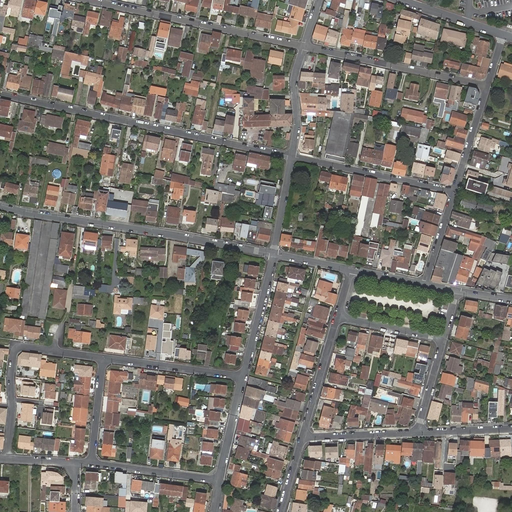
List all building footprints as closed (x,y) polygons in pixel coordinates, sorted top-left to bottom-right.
[(21,0),(12,0),(12,2),(9,1),(8,5),(7,7),(12,8),(11,14),(18,16),(21,0)] [(35,14),(37,2),(26,0),(22,17),(33,19),(35,14)] [(187,0),(187,1),(188,1),(186,10),(196,12),(198,1),(194,0),(187,0)] [(203,0),(202,6),(211,8),(212,0),(203,0)] [(214,0),(213,9),(222,11),(224,0),(214,0)] [(230,0),(226,0),(224,11),(238,14),(240,8),(237,8),(238,4),(235,3),(235,4),(230,3),(230,0)] [(248,8),(240,7),(240,8),(238,14),(256,18),(259,0),(253,0),(251,9),(248,8)] [(290,0),(289,6),(293,7),(305,10),(306,6),(301,4),(301,3),(301,2),(301,0),(302,0),(306,1),(306,0),(290,0)] [(328,10),(326,15),(328,15),(334,17),(335,18),(337,13),(344,15),(345,9),(339,8),(341,3),(346,5),(347,0),(346,0),(333,0),(337,1),(337,2),(334,1),(331,10),(328,10)] [(352,2),(347,0),(346,5),(345,9),(344,15),(343,16),(348,17),(352,2)] [(358,7),(359,0),(353,0),(351,12),(357,13),(358,7)] [(49,5),(37,2),(35,14),(46,16),(49,5)] [(70,5),(65,4),(62,17),(61,16),(59,22),(64,23),(65,17),(73,19),(74,16),(75,8),(70,6),(70,5)] [(383,6),(371,4),(369,13),(382,15),(383,9),(383,6)] [(298,22),(301,22),(305,10),(293,7),(290,19),(291,19),(298,22)] [(50,8),(48,17),(51,18),(50,21),(55,22),(56,17),(59,18),(60,10),(50,8)] [(107,10),(103,9),(102,11),(100,25),(109,27),(112,13),(106,12),(107,10)] [(422,14),(416,12),(416,14),(405,11),(404,15),(411,17),(420,20),(422,14)] [(88,12),(84,34),(88,35),(90,24),(96,25),(97,22),(99,14),(88,12)] [(255,26),(271,29),(273,17),(257,13),(255,26)] [(404,15),(402,14),(400,20),(399,20),(395,40),(403,42),(405,34),(408,34),(411,23),(410,23),(411,17),(404,15)] [(86,18),(74,16),(73,19),(71,26),(78,27),(77,32),(82,33),(86,18)] [(113,39),(120,41),(125,17),(121,17),(119,24),(112,22),(109,36),(113,37),(113,39)] [(296,26),(298,22),(291,19),(289,24),(279,20),(276,29),(282,30),(282,29),(287,31),(287,32),(294,35),(296,29),(294,29),(295,26),(296,26)] [(426,35),(430,22),(421,19),(420,20),(418,28),(417,32),(426,35)] [(170,29),(171,23),(161,21),(158,35),(161,36),(163,37),(168,38),(170,29)] [(440,26),(430,22),(426,35),(437,39),(440,26)] [(375,49),(384,51),(386,40),(383,40),(386,26),(380,24),(379,28),(380,28),(379,39),(377,39),(375,49)] [(317,25),(313,38),(323,41),(328,28),(325,28),(324,31),(318,29),(319,26),(317,25)] [(179,45),(182,31),(172,29),(169,42),(169,46),(179,48),(179,45)] [(328,30),(325,41),(335,45),(339,33),(337,32),(336,35),(330,33),(331,30),(328,30)] [(351,42),(362,44),(364,35),(365,32),(358,30),(357,34),(353,33),(353,36),(351,42)] [(455,42),(466,43),(467,35),(444,30),(442,42),(455,44),(455,42)] [(133,52),(137,33),(132,32),(128,51),(133,52)] [(218,48),(221,34),(212,32),(211,37),(210,47),(218,48)] [(372,33),(366,32),(362,46),(375,49),(377,39),(377,38),(371,37),(372,33)] [(350,46),(352,35),(344,34),(343,34),(341,44),(350,46)] [(209,49),(210,47),(211,37),(201,35),(198,50),(199,50),(209,52),(209,49)] [(25,47),(27,48),(29,37),(25,36),(25,40),(19,39),(18,46),(25,47)] [(145,54),(153,56),(153,53),(156,38),(152,37),(149,52),(146,51),(145,54)] [(480,40),(476,56),(483,58),(485,58),(489,43),(480,40)] [(425,47),(414,45),(412,55),(411,59),(421,61),(424,50),(425,47)] [(125,62),(127,49),(120,48),(117,61),(125,62)] [(137,56),(144,58),(145,54),(146,51),(146,50),(135,48),(133,56),(137,56)] [(224,49),(221,62),(225,63),(226,59),(240,62),(241,53),(227,50),(224,49)] [(53,50),(51,58),(63,61),(65,52),(53,50)] [(254,52),(247,50),(246,58),(252,59),(253,58),(254,52)] [(434,52),(424,50),(421,61),(431,64),(434,52)] [(10,54),(0,51),(0,57),(4,59),(3,66),(6,66),(8,59),(9,59),(10,54)] [(65,52),(63,61),(60,73),(68,75),(72,59),(88,63),(89,57),(87,57),(81,56),(66,52),(65,52)] [(285,54),(271,52),(269,64),(283,66),(285,54)] [(181,58),(180,61),(185,62),(182,77),(189,79),(191,71),(192,64),(194,56),(182,53),(180,58),(181,58)] [(445,55),(443,66),(448,67),(458,70),(460,61),(450,59),(451,56),(445,55)] [(137,56),(135,66),(142,67),(143,61),(144,61),(144,58),(137,56)] [(252,59),(246,58),(244,66),(252,68),(251,72),(262,74),(265,62),(260,61),(261,59),(258,59),(257,60),(252,59)] [(484,79),(490,60),(485,58),(483,58),(481,63),(480,68),(462,64),(459,75),(482,80),(484,79)] [(143,62),(142,69),(149,70),(150,67),(146,66),(147,62),(143,62)] [(218,85),(221,70),(229,72),(230,67),(225,65),(225,63),(221,62),(216,84),(218,85)] [(337,79),(340,65),(332,63),(329,77),(337,79)] [(344,63),(342,70),(358,74),(359,66),(344,63)] [(511,79),(511,68),(502,65),(497,79),(501,80),(502,76),(511,79)] [(28,69),(23,68),(21,74),(18,89),(28,91),(31,78),(26,76),(28,69)] [(368,87),(371,70),(361,68),(357,85),(368,87)] [(127,93),(129,85),(128,85),(131,70),(128,70),(122,92),(127,93)] [(195,72),(191,71),(189,79),(197,80),(197,76),(194,75),(195,72)] [(18,89),(21,74),(18,73),(17,76),(11,75),(10,75),(9,75),(9,76),(7,88),(18,90),(18,89)] [(101,76),(86,73),(84,78),(87,79),(87,82),(91,83),(92,80),(94,80),(93,86),(91,93),(89,93),(86,104),(94,106),(96,97),(100,81),(101,76)] [(301,73),(299,89),(308,89),(309,81),(312,82),(314,73),(301,73)] [(314,73),(312,82),(319,82),(318,88),(325,88),(326,74),(314,73)] [(390,73),(384,98),(395,100),(396,99),(397,91),(398,90),(393,89),(396,74),(390,73)] [(52,88),(52,86),(50,85),(52,76),(47,75),(43,96),(48,97),(50,88),(52,88)] [(372,92),(370,105),(379,107),(382,92),(374,91),(375,84),(383,85),(384,78),(372,76),(369,91),(372,92)] [(279,88),(281,88),(284,88),(284,77),(274,77),(274,90),(279,91),(279,88)] [(42,78),(41,80),(41,82),(37,82),(38,80),(35,79),(32,93),(33,93),(33,95),(36,96),(36,94),(42,95),(45,78),(42,78)] [(183,94),(196,97),(200,84),(192,82),(191,85),(186,84),(183,94)] [(331,83),(330,95),(339,96),(339,89),(339,83),(331,83)] [(449,86),(437,83),(434,101),(437,102),(437,99),(446,100),(449,86)] [(409,95),(408,99),(418,101),(419,92),(421,87),(413,86),(412,91),(407,90),(406,94),(409,95)] [(457,103),(458,101),(459,102),(462,88),(452,86),(449,99),(448,104),(446,104),(441,103),(438,116),(443,117),(443,116),(444,116),(445,115),(447,115),(449,109),(452,110),(457,111),(459,103),(457,103)] [(59,87),(57,87),(55,98),(71,102),(74,92),(59,89),(59,87)] [(479,94),(476,89),(468,87),(464,102),(475,106),(479,94)] [(262,94),(263,91),(248,88),(247,93),(262,96),(262,94)] [(347,89),(339,89),(339,96),(339,97),(341,97),(340,112),(352,113),(352,112),(355,113),(355,109),(357,90),(356,90),(352,89),(352,92),(346,92),(347,89)] [(149,91),(144,115),(151,116),(155,98),(152,97),(149,96),(150,92),(149,91)] [(119,109),(119,110),(131,112),(134,95),(127,93),(122,92),(122,94),(119,109)] [(119,109),(122,94),(116,93),(115,98),(106,96),(105,95),(104,99),(102,98),(100,104),(119,109)] [(300,94),(302,110),(317,111),(318,98),(310,98),(310,95),(300,94)] [(142,115),(146,98),(134,95),(131,112),(142,115)] [(225,104),(239,104),(239,96),(237,96),(225,96),(225,104)] [(318,98),(317,111),(329,111),(330,99),(318,98)] [(11,102),(0,99),(0,118),(6,120),(7,117),(11,102)] [(243,99),(243,117),(253,116),(253,111),(254,100),(243,99)] [(202,125),(201,129),(206,130),(208,123),(203,121),(205,112),(203,111),(205,101),(197,100),(192,123),(202,125)] [(270,116),(287,115),(286,114),(285,114),(285,106),(290,106),(289,103),(290,103),(290,101),(285,101),(285,100),(270,100),(270,105),(269,105),(269,107),(271,107),(270,116)] [(180,105),(176,123),(179,124),(182,111),(185,111),(187,103),(180,101),(180,105)] [(156,108),(155,112),(156,113),(155,118),(160,120),(161,114),(162,109),(163,105),(158,104),(157,108),(156,108)] [(175,112),(168,110),(166,115),(165,121),(176,123),(180,105),(177,104),(175,112)] [(423,113),(402,108),(400,118),(420,123),(423,113)] [(29,113),(24,111),(22,121),(20,121),(18,128),(24,129),(24,131),(32,133),(36,119),(34,119),(35,113),(30,112),(29,113)] [(271,128),(270,116),(268,116),(268,111),(265,111),(265,116),(264,116),(264,114),(261,114),(261,116),(253,116),(243,117),(243,128),(271,128)] [(334,115),(324,159),(344,163),(354,114),(355,113),(352,112),(352,113),(340,112),(329,111),(329,115),(334,115)] [(373,111),(372,117),(380,119),(382,112),(373,111)] [(456,128),(453,136),(456,136),(465,139),(467,131),(463,130),(467,117),(452,112),(449,122),(457,125),(456,128)] [(367,117),(355,114),(352,127),(358,129),(360,121),(366,122),(367,117)] [(47,115),(46,117),(45,125),(44,127),(49,128),(49,126),(56,128),(58,118),(47,115)] [(213,130),(223,133),(226,117),(216,115),(213,130)] [(292,127),(292,115),(287,115),(270,116),(271,128),(292,127)] [(223,133),(233,135),(235,118),(226,117),(223,133)] [(75,134),(76,134),(81,135),(87,136),(90,123),(78,120),(75,134)] [(434,121),(427,120),(426,124),(425,129),(428,129),(432,130),(434,121)] [(417,141),(421,128),(402,124),(401,130),(398,141),(417,145),(417,144),(417,141)] [(0,136),(11,138),(12,132),(13,128),(0,125),(0,136)] [(428,129),(425,129),(421,128),(417,141),(424,143),(428,129)] [(122,130),(113,129),(111,138),(120,140),(122,130)] [(157,153),(160,139),(145,136),(142,149),(146,150),(146,148),(156,150),(155,152),(157,153)] [(303,149),(313,151),(315,142),(313,142),(312,142),(313,137),(306,136),(305,140),(306,140),(305,145),(304,144),(303,149)] [(460,154),(465,140),(455,137),(454,140),(448,138),(446,144),(444,149),(445,150),(460,154)] [(508,147),(510,144),(492,138),(491,142),(481,138),(478,149),(488,152),(489,147),(493,148),(495,143),(498,144),(508,147)] [(169,143),(165,142),(162,159),(163,159),(170,161),(171,161),(175,142),(169,141),(169,143)] [(424,143),(417,141),(417,145),(414,157),(427,160),(431,145),(424,143)] [(82,143),(81,149),(89,151),(90,152),(91,145),(82,143)] [(355,144),(349,143),(347,156),(356,158),(360,145),(355,144)] [(66,146),(53,144),(51,153),(67,157),(69,149),(66,148),(66,146)] [(188,153),(190,146),(183,144),(179,161),(189,163),(191,153),(188,153)] [(385,144),(383,153),(381,166),(391,168),(396,146),(385,144)] [(73,148),(71,155),(88,159),(89,151),(81,149),(77,149),(73,148)] [(110,155),(112,149),(105,148),(100,174),(102,174),(111,176),(113,165),(112,164),(113,156),(112,156),(110,155)] [(361,162),(371,164),(374,150),(372,150),(371,153),(365,152),(366,149),(363,148),(361,162)] [(209,176),(214,152),(203,149),(201,158),(204,159),(201,174),(209,176)] [(374,150),(371,164),(381,166),(383,153),(384,151),(374,149),(374,150)] [(460,154),(445,150),(442,161),(451,163),(452,160),(458,161),(460,154)] [(470,165),(474,166),(476,166),(477,163),(481,164),(480,168),(484,169),(489,155),(475,151),(470,165)] [(258,168),(261,156),(250,153),(247,166),(255,168),(258,168)] [(243,169),(246,157),(236,154),(232,170),(244,173),(245,170),(243,169)] [(269,168),(271,158),(261,156),(258,168),(259,169),(260,166),(269,168)] [(49,161),(29,157),(28,165),(47,169),(49,161)] [(394,163),(392,173),(404,176),(407,166),(401,164),(402,163),(397,162),(397,164),(394,163)] [(134,165),(123,163),(119,182),(130,185),(134,165)] [(426,166),(413,163),(411,172),(424,175),(426,166)] [(451,183),(456,170),(443,165),(439,177),(441,178),(439,183),(448,185),(451,183)] [(426,166),(424,175),(434,177),(436,168),(426,166)] [(39,185),(30,183),(30,180),(30,179),(32,168),(28,167),(27,173),(22,202),(36,205),(39,185)] [(165,173),(156,171),(154,178),(166,181),(171,182),(171,179),(164,177),(165,173)] [(331,173),(321,171),(319,180),(329,182),(330,176),(331,173)] [(468,179),(481,183),(481,180),(477,179),(479,174),(469,171),(466,179),(468,179)] [(190,178),(172,174),(171,179),(171,182),(175,183),(184,185),(188,186),(189,181),(190,178)] [(360,197),(364,178),(354,175),(349,195),(360,197)] [(507,181),(504,180),(503,184),(511,186),(511,176),(510,175),(508,181),(507,181)] [(347,179),(331,176),(329,188),(345,191),(347,179)] [(154,178),(152,178),(151,184),(162,186),(161,188),(165,189),(166,181),(154,178)] [(358,217),(357,220),(363,221),(369,198),(373,198),(377,181),(366,178),(358,217)] [(64,187),(63,193),(65,193),(62,203),(74,206),(76,196),(77,187),(68,185),(69,180),(66,179),(66,180),(64,187)] [(481,183),(468,179),(465,189),(485,195),(488,185),(481,183)] [(274,184),(260,181),(259,186),(260,186),(259,193),(275,196),(276,188),(273,188),(274,184)] [(17,195),(19,187),(1,182),(0,188),(0,189),(4,190),(4,191),(4,192),(6,194),(8,193),(13,194),(14,196),(16,195),(17,195)] [(184,185),(175,183),(174,192),(173,192),(172,195),(180,196),(181,192),(183,193),(184,185)] [(234,196),(239,197),(240,193),(234,192),(235,189),(215,184),(214,191),(222,193),(234,196)] [(372,213),(370,223),(380,225),(382,225),(383,219),(384,215),(383,215),(389,185),(380,184),(374,213),(372,213)] [(511,196),(511,192),(492,186),(490,192),(511,199),(511,196)] [(48,187),(44,205),(56,207),(59,189),(48,187)] [(207,190),(205,204),(209,204),(209,202),(216,203),(217,200),(221,201),(222,193),(214,191),(207,190)] [(91,210),(90,217),(94,218),(95,210),(98,192),(95,191),(94,196),(94,200),(81,198),(80,208),(91,210)] [(103,192),(98,191),(98,192),(95,210),(106,213),(108,202),(109,193),(103,192)] [(232,204),(234,196),(222,193),(221,201),(221,202),(232,204)] [(272,209),(275,196),(259,193),(258,201),(256,201),(255,205),(265,207),(272,209)] [(437,193),(433,207),(443,210),(447,197),(445,194),(437,193)] [(494,205),(463,195),(459,207),(490,217),(494,205)] [(392,200),(389,212),(400,214),(402,202),(392,200)] [(133,201),(131,211),(137,211),(139,202),(133,201)] [(128,206),(108,202),(106,213),(105,215),(126,218),(128,206)] [(148,203),(141,202),(139,212),(145,212),(146,215),(148,203)] [(146,215),(145,222),(156,224),(159,205),(148,203),(146,215)] [(272,209),(265,207),(263,220),(270,221),(272,209)] [(422,222),(437,227),(440,217),(424,212),(425,210),(415,207),(412,215),(416,216),(415,220),(422,222)] [(181,210),(168,208),(166,224),(179,226),(181,210)] [(187,223),(194,224),(195,213),(184,212),(182,224),(187,225),(187,223)] [(472,218),(452,212),(451,218),(458,220),(456,225),(468,229),(472,218)] [(218,221),(207,219),(205,231),(216,233),(218,221)] [(234,219),(222,219),(221,232),(232,233),(234,219)] [(388,220),(383,219),(382,225),(387,226),(393,227),(397,228),(402,229),(402,225),(388,222),(388,220)] [(26,271),(20,316),(27,318),(28,318),(42,222),(34,220),(26,271)] [(342,233),(341,232),(340,237),(340,240),(346,241),(350,221),(345,220),(342,233)] [(359,256),(362,257),(364,245),(361,244),(361,241),(359,240),(362,227),(364,222),(363,222),(363,221),(357,220),(353,239),(352,243),(350,254),(359,255),(359,256)] [(272,225),(258,222),(257,227),(249,225),(249,226),(247,235),(255,237),(256,234),(259,234),(258,240),(269,242),(272,225)] [(419,233),(434,237),(437,227),(422,222),(419,233)] [(60,224),(53,223),(39,319),(41,320),(45,321),(51,287),(51,284),(53,272),(54,265),(57,245),(58,240),(57,240),(60,224)] [(249,226),(235,223),(233,235),(237,235),(236,237),(246,239),(247,235),(249,226)] [(471,234),(448,226),(445,235),(452,237),(453,233),(470,238),(471,234)] [(508,240),(511,231),(511,230),(503,228),(498,242),(505,244),(506,244),(508,240)] [(1,244),(13,246),(13,241),(12,241),(13,234),(8,233),(8,235),(2,234),(1,244)] [(93,250),(96,250),(98,236),(85,234),(83,248),(85,249),(85,246),(93,247),(93,250)] [(419,251),(420,250),(427,252),(431,240),(426,239),(427,236),(422,234),(417,251),(419,251)] [(479,244),(482,237),(471,234),(470,238),(472,239),(470,243),(478,247),(478,246),(479,244)] [(24,249),(27,250),(29,236),(16,235),(15,248),(17,248),(17,249),(17,250),(18,251),(19,252),(20,252),(21,252),(22,252),(23,251),(24,250),(24,249)] [(71,247),(72,247),(74,236),(67,235),(67,237),(62,236),(61,245),(71,247)] [(280,245),(290,247),(292,236),(281,235),(279,244),(280,245)] [(101,252),(104,252),(105,248),(112,248),(113,238),(103,237),(101,252)] [(492,250),(496,241),(482,237),(479,244),(492,250)] [(314,257),(317,257),(319,250),(325,252),(328,241),(318,239),(314,256),(314,257)] [(457,243),(444,239),(440,250),(451,253),(454,254),(457,243)] [(390,251),(382,249),(380,258),(384,258),(383,265),(391,267),(393,256),(394,252),(396,241),(392,240),(390,251)] [(136,252),(137,242),(132,241),(132,242),(128,242),(128,241),(126,241),(125,251),(136,252)] [(291,246),(314,251),(315,246),(292,242),(291,246)] [(330,243),(327,256),(336,258),(337,255),(339,246),(330,243)] [(475,253),(478,247),(470,243),(468,250),(475,253)] [(71,247),(61,245),(59,256),(64,256),(63,258),(71,259),(72,252),(70,251),(71,247)] [(339,246),(337,255),(346,257),(348,247),(339,245),(339,246)] [(364,245),(362,257),(374,260),(375,252),(377,252),(378,248),(368,247),(368,246),(364,245)] [(140,260),(164,261),(164,250),(141,248),(141,252),(139,252),(138,256),(141,256),(140,260)] [(186,256),(186,250),(174,248),(172,262),(180,264),(181,259),(186,260),(186,258),(186,256)] [(410,250),(404,249),(403,254),(402,257),(402,258),(403,258),(402,263),(396,262),(396,267),(407,269),(410,255),(411,250),(410,250)] [(488,250),(486,249),(482,259),(487,261),(487,260),(491,253),(492,252),(488,250)] [(431,280),(453,284),(455,279),(462,257),(451,254),(451,253),(440,250),(435,266),(438,267),(437,270),(434,269),(431,280)] [(200,257),(189,268),(194,269),(204,263),(205,253),(200,252),(200,257)] [(507,265),(508,256),(491,253),(487,260),(492,262),(492,261),(495,263),(496,262),(499,263),(503,264),(503,263),(507,265)] [(396,256),(393,256),(391,267),(390,271),(395,273),(395,269),(396,267),(396,262),(402,263),(403,258),(402,258),(402,257),(398,257),(396,256)] [(462,257),(455,279),(465,283),(470,271),(473,262),(474,259),(472,258),(463,256),(462,256),(462,257)] [(212,262),(211,275),(223,277),(225,264),(212,262)] [(54,265),(53,272),(55,272),(61,273),(62,266),(54,265)] [(63,273),(67,274),(69,267),(62,266),(61,273),(63,273)] [(256,281),(257,281),(259,268),(249,266),(247,280),(256,281)] [(185,268),(184,283),(195,283),(194,269),(189,268),(185,268)] [(296,279),(298,269),(290,268),(288,277),(296,279)] [(136,269),(136,277),(144,278),(144,270),(136,269)] [(167,269),(160,269),(159,278),(167,278),(167,269)] [(306,271),(298,269),(296,279),(304,281),(306,271)] [(487,270),(483,269),(476,284),(482,286),(483,285),(488,287),(489,286),(495,288),(497,290),(499,286),(498,286),(500,280),(499,279),(501,275),(499,274),(500,272),(496,271),(495,274),(493,273),(494,271),(490,270),(488,273),(486,272),(487,270)] [(53,285),(51,284),(51,287),(63,289),(63,286),(65,286),(66,279),(54,278),(53,285)] [(241,288),(240,292),(244,293),(253,295),(256,281),(247,280),(246,279),(244,288),(241,288)] [(318,283),(317,288),(317,289),(328,292),(329,293),(331,284),(324,282),(323,284),(318,283)] [(279,283),(278,283),(276,290),(286,293),(287,288),(288,285),(286,284),(279,283)] [(84,293),(85,288),(74,287),(73,295),(75,295),(86,297),(90,297),(91,293),(84,293)] [(18,299),(19,290),(7,288),(6,297),(18,299)] [(334,305),(337,295),(329,293),(328,292),(317,289),(316,295),(321,296),(320,298),(319,301),(334,305)] [(55,290),(52,308),(64,309),(66,292),(55,290)] [(286,293),(276,290),(274,298),(284,300),(285,298),(286,293)] [(235,305),(251,308),(253,295),(244,293),(242,302),(235,301),(234,305),(235,305)] [(132,309),(133,303),(133,298),(120,297),(120,295),(116,295),(115,302),(116,303),(116,305),(115,305),(114,313),(121,314),(121,309),(132,309)] [(284,300),(274,298),(272,306),(282,308),(284,300)] [(318,302),(310,299),(308,306),(315,308),(313,316),(306,314),(305,317),(308,318),(314,320),(316,321),(317,318),(320,319),(319,322),(324,323),(325,324),(326,321),(329,310),(317,306),(318,302)] [(478,303),(466,301),(464,309),(477,312),(477,311),(477,310),(478,310),(479,310),(479,309),(479,308),(478,308),(477,307),(478,303)] [(92,307),(78,305),(77,314),(91,315),(92,307)] [(165,306),(151,305),(149,317),(159,318),(158,320),(163,320),(165,306)] [(239,315),(238,320),(247,321),(248,321),(251,308),(235,305),(235,309),(240,310),(239,315)] [(282,308),(272,306),(270,313),(287,317),(288,314),(283,313),(281,313),(282,308)] [(496,306),(494,318),(496,318),(496,319),(504,320),(507,308),(496,306)] [(287,317),(270,313),(268,321),(279,323),(285,325),(287,320),(296,322),(297,319),(293,319),(287,317)] [(461,316),(459,326),(469,329),(471,319),(461,316)] [(25,326),(26,321),(4,318),(3,328),(8,329),(8,330),(19,331),(18,336),(24,337),(24,335),(25,326)] [(314,320),(308,318),(307,321),(306,326),(308,326),(306,333),(307,334),(309,334),(313,322),(314,320)] [(234,319),(233,319),(232,323),(236,324),(235,333),(244,335),(247,321),(238,320),(234,319)] [(316,321),(314,320),(313,322),(309,334),(312,335),(311,336),(323,339),(325,330),(322,328),(323,324),(316,322),(316,321)] [(279,323),(268,321),(267,328),(283,332),(284,329),(279,328),(277,328),(279,323)] [(171,324),(163,323),(162,337),(166,338),(166,342),(162,341),(161,354),(167,354),(167,355),(172,356),(173,341),(170,341),(171,324)] [(25,326),(24,335),(27,335),(27,337),(39,339),(41,329),(25,326)] [(469,329),(459,326),(456,337),(466,340),(467,336),(468,337),(470,333),(468,332),(469,329)] [(14,335),(18,336),(19,331),(8,330),(8,329),(3,328),(3,330),(15,332),(14,335)] [(283,332),(267,328),(265,335),(275,338),(276,333),(283,335),(283,332)] [(73,341),(80,341),(80,342),(88,343),(90,333),(80,332),(75,331),(75,330),(69,329),(68,337),(73,338),(73,341)] [(501,339),(509,340),(511,331),(504,329),(501,339)] [(350,333),(347,343),(355,345),(357,334),(350,333)] [(306,336),(300,334),(295,351),(298,352),(299,352),(301,345),(303,339),(305,339),(306,336)] [(353,361),(353,362),(359,364),(360,358),(357,357),(358,349),(364,350),(367,335),(359,334),(354,357),(353,361)] [(108,348),(119,350),(119,348),(125,348),(129,349),(130,341),(130,338),(126,338),(110,335),(108,348)] [(156,336),(147,335),(145,349),(155,350),(156,336)] [(265,335),(263,343),(273,346),(274,343),(275,338),(265,335)] [(382,346),(383,339),(372,336),(368,353),(372,354),(371,355),(377,356),(377,352),(378,348),(382,349),(382,346)] [(238,352),(240,352),(242,343),(242,339),(232,337),(230,351),(238,352)] [(495,344),(493,352),(497,353),(498,351),(499,347),(501,339),(501,338),(498,337),(498,341),(496,340),(495,344)] [(381,353),(380,354),(385,355),(386,351),(394,352),(394,349),(393,348),(395,339),(385,338),(383,346),(382,346),(382,349),(381,353)] [(408,342),(396,339),(394,349),(394,352),(393,353),(395,353),(396,351),(406,353),(406,352),(408,342)] [(305,346),(303,353),(313,357),(314,353),(315,353),(317,344),(308,341),(306,346),(305,346)] [(417,344),(408,342),(406,352),(415,354),(417,344)] [(263,343),(261,351),(271,353),(281,356),(283,348),(280,348),(275,346),(273,346),(263,343)] [(453,343),(450,353),(463,356),(465,348),(462,347),(462,346),(453,343)] [(420,345),(417,362),(418,362),(419,357),(426,358),(429,347),(420,345)] [(204,360),(203,367),(208,367),(211,353),(205,352),(206,347),(197,346),(196,351),(193,350),(192,355),(196,355),(200,356),(199,359),(204,360)] [(187,349),(175,348),(174,357),(190,359),(191,351),(187,350),(187,349)] [(1,361),(1,359),(3,360),(3,354),(8,355),(9,350),(0,349),(0,368),(1,368),(1,362),(1,361)] [(230,351),(228,350),(225,364),(235,366),(238,352),(230,351)] [(261,351),(259,358),(269,361),(271,353),(261,351)] [(497,353),(495,363),(503,365),(504,362),(500,362),(503,352),(501,352),(498,351),(497,353)] [(478,364),(494,368),(495,363),(497,353),(493,352),(490,363),(482,360),(478,359),(477,363),(478,364)] [(19,357),(18,365),(41,367),(41,361),(42,356),(33,355),(33,356),(31,356),(31,354),(23,353),(23,354),(19,357)] [(299,364),(312,368),(315,358),(302,354),(299,364)] [(269,361),(259,358),(257,366),(267,369),(269,361)] [(450,358),(447,370),(464,375),(464,372),(462,371),(462,368),(458,367),(459,360),(450,358)] [(338,370),(337,374),(343,375),(344,371),(345,366),(347,366),(350,367),(351,362),(348,361),(339,359),(338,362),(336,362),(335,369),(338,370)] [(41,361),(41,367),(40,376),(54,377),(56,365),(46,363),(46,361),(41,361)] [(418,362),(417,362),(415,368),(421,370),(419,375),(414,373),(414,376),(412,384),(421,386),(427,364),(418,362)] [(75,376),(80,377),(91,378),(92,368),(76,366),(75,376)] [(267,369),(257,366),(255,375),(265,377),(267,370),(267,369)] [(363,366),(360,379),(367,380),(368,376),(366,376),(367,372),(369,372),(370,368),(363,366)] [(111,372),(110,382),(120,383),(122,383),(122,380),(128,381),(134,381),(135,374),(111,372)] [(298,375),(298,376),(295,387),(305,390),(308,378),(307,378),(308,374),(306,374),(299,372),(298,375)] [(337,374),(331,373),(329,382),(343,385),(344,382),(345,378),(348,378),(348,379),(350,379),(351,377),(350,376),(343,375),(337,374)] [(139,385),(139,386),(156,388),(157,385),(158,377),(151,376),(150,377),(148,377),(149,375),(140,374),(139,385)] [(457,388),(458,386),(455,385),(457,379),(455,378),(456,377),(453,376),(443,374),(441,383),(453,386),(453,387),(457,388)] [(164,389),(173,390),(174,390),(175,381),(165,380),(166,377),(158,376),(158,377),(157,385),(164,386),(164,389)] [(80,392),(89,393),(91,378),(80,377),(79,389),(77,388),(77,392),(80,392)] [(250,377),(247,387),(253,388),(263,391),(275,394),(276,389),(266,386),(268,382),(250,377)] [(183,380),(175,379),(174,390),(182,391),(183,380)] [(400,380),(399,380),(397,386),(407,388),(407,392),(409,392),(408,394),(418,397),(419,393),(420,393),(421,387),(410,385),(410,383),(407,382),(400,380)] [(473,392),(473,398),(476,398),(477,390),(488,392),(488,383),(476,380),(474,385),(474,389),(473,392)] [(110,382),(109,397),(118,398),(118,395),(119,395),(120,383),(110,382)] [(24,388),(23,395),(34,397),(35,388),(32,388),(33,384),(22,383),(22,387),(24,388)] [(45,384),(44,392),(46,392),(45,399),(55,400),(56,393),(54,392),(55,385),(45,384)] [(215,399),(225,400),(227,387),(214,385),(212,393),(216,394),(215,395),(215,399)] [(443,404),(451,407),(451,388),(442,386),(438,398),(443,400),(445,394),(448,395),(448,400),(444,399),(443,404)] [(247,387),(245,396),(251,398),(260,400),(263,391),(253,388),(247,387)] [(333,400),(333,398),(338,399),(339,393),(341,394),(341,391),(323,387),(321,397),(333,400)] [(359,387),(358,394),(364,396),(366,389),(359,387)] [(305,394),(296,391),(295,395),(293,399),(303,402),(305,394)] [(408,396),(402,394),(402,395),(388,391),(387,395),(399,398),(397,405),(399,406),(402,407),(403,407),(411,409),(414,400),(408,399),(408,396)] [(76,408),(87,409),(89,393),(80,392),(79,396),(76,396),(76,395),(75,401),(77,401),(76,408)] [(245,396),(242,406),(250,408),(258,410),(260,400),(251,398),(245,396)] [(364,396),(362,408),(368,409),(371,400),(371,397),(364,396)] [(118,398),(109,397),(107,413),(117,414),(118,402),(117,402),(118,398)] [(189,400),(179,398),(177,405),(187,407),(189,400)] [(222,414),(225,400),(215,399),(212,398),(209,412),(210,412),(220,413),(222,414)] [(278,406),(298,412),(300,403),(287,399),(287,401),(282,400),(282,402),(279,401),(278,406)] [(388,404),(371,400),(368,409),(368,412),(366,422),(369,423),(371,415),(370,415),(371,410),(372,408),(384,411),(383,413),(386,414),(386,410),(388,405),(388,404)] [(442,404),(433,401),(428,418),(435,420),(436,417),(438,417),(442,404)] [(34,405),(22,403),(22,408),(23,408),(22,411),(23,412),(23,413),(22,414),(21,422),(32,423),(33,410),(34,405)] [(498,403),(488,403),(488,418),(497,418),(498,403)] [(242,406),(240,418),(247,420),(248,417),(245,416),(247,410),(252,412),(252,409),(250,408),(242,406)] [(295,420),(298,412),(278,406),(277,409),(284,411),(282,416),(295,420)] [(362,408),(360,407),(360,409),(350,406),(348,415),(353,415),(354,412),(359,413),(365,414),(367,415),(368,412),(368,409),(362,408)] [(462,407),(459,407),(452,406),(451,421),(457,421),(457,423),(461,423),(462,407)] [(332,414),(334,410),(324,407),(321,415),(323,416),(322,419),(320,419),(319,423),(329,426),(332,414)] [(76,425),(85,426),(87,409),(76,408),(75,415),(74,415),(73,421),(77,421),(76,425)] [(413,415),(414,411),(411,410),(405,408),(399,423),(407,426),(411,414),(413,415)] [(42,412),(42,416),(43,416),(43,418),(42,418),(41,424),(51,425),(53,410),(45,409),(44,409),(44,413),(42,412)] [(394,410),(386,410),(386,414),(385,415),(385,419),(384,419),(383,424),(390,424),(390,420),(394,420),(394,414),(394,410)] [(208,425),(218,427),(220,413),(210,412),(209,412),(205,411),(204,418),(209,418),(208,425)] [(117,414),(107,413),(105,429),(114,430),(114,426),(118,427),(119,421),(118,421),(119,414),(117,414)] [(329,426),(329,427),(333,429),(333,427),(339,429),(342,417),(332,414),(329,426)] [(353,415),(348,415),(347,417),(348,426),(358,426),(357,419),(353,419),(353,417),(353,415)] [(247,434),(250,421),(247,420),(240,418),(237,431),(244,433),(246,433),(247,434)] [(276,423),(274,428),(291,433),(293,423),(280,419),(279,424),(276,423)] [(75,441),(84,442),(85,426),(76,425),(76,429),(77,429),(75,441)] [(213,440),(216,440),(218,427),(208,425),(205,425),(203,438),(206,439),(213,440)] [(114,430),(105,429),(103,445),(112,446),(113,434),(114,430)] [(279,436),(278,439),(288,442),(291,433),(279,430),(276,436),(279,436)] [(26,450),(33,450),(33,447),(34,443),(31,442),(31,438),(19,436),(17,449),(23,449),(23,448),(26,448),(26,450)] [(243,437),(241,436),(238,446),(239,446),(253,450),(255,439),(250,438),(249,439),(246,438),(246,437),(245,437),(243,437)] [(153,437),(150,458),(156,459),(161,459),(161,457),(162,457),(164,441),(157,441),(157,438),(153,437)] [(201,452),(211,453),(213,440),(206,439),(200,438),(199,442),(201,442),(203,443),(201,452)] [(48,451),(54,451),(54,450),(55,441),(38,439),(37,448),(41,448),(41,450),(46,450),(46,449),(48,449),(48,451)] [(83,447),(84,442),(75,441),(68,440),(67,451),(82,452),(82,448),(83,447)] [(469,456),(484,456),(485,448),(485,440),(474,440),(474,442),(470,442),(469,456)] [(490,448),(485,448),(484,456),(484,457),(495,456),(495,453),(500,453),(500,440),(495,441),(495,443),(489,443),(490,448)] [(504,440),(500,440),(500,453),(500,456),(500,457),(506,457),(506,456),(510,456),(510,442),(504,442),(504,440)] [(469,456),(470,442),(460,441),(460,450),(463,451),(463,456),(464,456),(469,456)] [(422,459),(432,460),(434,443),(424,442),(422,459)] [(457,444),(449,443),(448,454),(457,455),(457,452),(457,450),(457,444)] [(173,459),(179,459),(181,445),(169,444),(167,460),(173,461),(173,459)] [(273,445),(269,444),(266,453),(284,459),(287,449),(279,447),(273,445)] [(412,444),(403,444),(402,455),(411,456),(412,444)] [(416,462),(415,475),(421,475),(422,463),(423,445),(412,444),(411,456),(411,462),(416,462)] [(112,446),(103,445),(102,451),(104,451),(103,455),(114,456),(115,450),(111,449),(112,446)] [(355,445),(347,445),(345,459),(345,463),(346,463),(345,467),(344,467),(344,475),(348,475),(350,461),(348,461),(349,459),(354,459),(355,445)] [(384,446),(376,445),(375,464),(382,464),(384,446)] [(239,446),(235,459),(245,462),(248,449),(239,446)] [(320,446),(308,446),(309,457),(320,456),(320,446)] [(393,462),(400,463),(401,447),(386,446),(385,460),(393,461),(393,462)] [(335,447),(324,448),(325,457),(336,457),(335,447)] [(209,467),(211,453),(201,452),(199,465),(209,467)] [(228,468),(228,470),(233,472),(235,472),(236,468),(232,467),(233,465),(234,459),(230,458),(228,468)] [(280,471),(283,463),(268,458),(268,459),(267,463),(269,463),(267,467),(268,468),(280,471)] [(326,462),(314,461),(314,462),(305,461),(304,467),(309,467),(309,471),(313,471),(313,469),(319,470),(320,467),(325,467),(326,462)] [(279,477),(280,472),(268,468),(267,472),(264,471),(263,476),(276,480),(277,476),(279,477)] [(46,473),(42,472),(41,487),(50,487),(50,480),(63,481),(62,476),(58,473),(53,472),(46,471),(46,473)] [(302,479),(315,481),(316,479),(311,479),(312,472),(303,471),(302,479)] [(124,473),(121,472),(121,473),(117,472),(116,482),(123,483),(127,483),(127,476),(127,474),(124,474),(124,473)] [(233,472),(229,486),(231,486),(237,488),(240,488),(241,485),(246,486),(247,482),(248,476),(238,473),(235,472),(233,472)] [(96,473),(87,473),(86,480),(96,481),(100,481),(101,475),(100,475),(100,474),(96,473)] [(452,489),(454,489),(455,474),(445,474),(444,484),(448,484),(448,486),(450,486),(450,484),(452,484),(452,489)] [(434,488),(442,489),(443,476),(435,476),(434,488)] [(420,482),(420,486),(432,489),(433,484),(424,482),(425,478),(422,477),(421,482),(420,482)] [(311,482),(296,480),(295,484),(299,484),(298,488),(310,489),(311,482)] [(1,484),(1,482),(0,481),(0,491),(8,492),(8,484),(1,484)] [(141,490),(144,491),(152,492),(153,483),(133,481),(132,491),(140,492),(141,490)] [(170,499),(172,486),(156,483),(154,494),(159,494),(167,496),(167,499),(170,499)] [(267,485),(265,495),(275,498),(278,488),(267,485)] [(187,498),(188,488),(184,487),(172,486),(170,499),(170,503),(172,503),(173,499),(174,499),(175,497),(182,498),(187,498)] [(229,492),(224,491),(224,495),(225,496),(227,496),(228,496),(232,497),(234,490),(236,491),(237,488),(231,486),(229,492)] [(51,488),(50,501),(59,502),(60,493),(65,493),(65,488),(51,488)] [(305,500),(306,492),(296,490),(295,499),(305,500)] [(192,500),(192,501),(192,504),(201,505),(201,501),(206,502),(207,495),(197,493),(195,501),(192,500)] [(275,510),(278,499),(262,495),(261,498),(262,498),(261,503),(265,504),(264,507),(275,510)] [(235,499),(227,496),(225,496),(222,511),(234,511),(235,511),(225,511),(227,499),(234,501),(235,500),(235,499)] [(88,507),(101,508),(103,508),(104,499),(87,498),(86,506),(88,507)] [(243,502),(235,500),(234,501),(232,510),(235,511),(234,511),(239,511),(240,510),(245,511),(246,507),(242,506),(243,502)] [(65,511),(66,502),(49,502),(48,511),(65,511)] [(138,511),(139,503),(131,502),(130,511),(138,511)] [(146,511),(147,503),(139,503),(138,511),(146,511)] [(301,511),(302,509),(306,510),(307,505),(294,503),(292,511),(301,511)]
